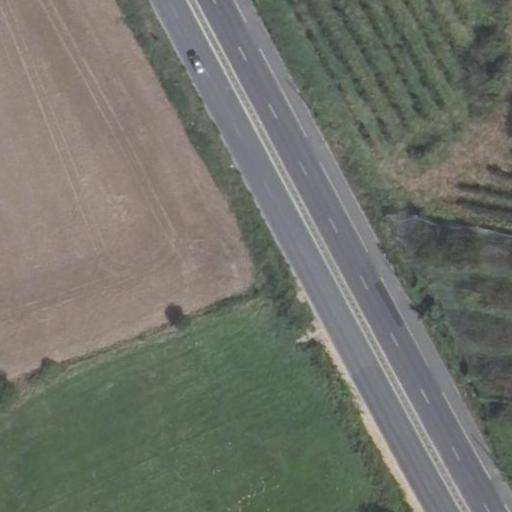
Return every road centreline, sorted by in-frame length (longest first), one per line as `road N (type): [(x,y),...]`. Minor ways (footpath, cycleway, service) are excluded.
road 1 (primary): [(167,0),(442,511)]
road 2 (primary): [(487,511),(214,0)]
